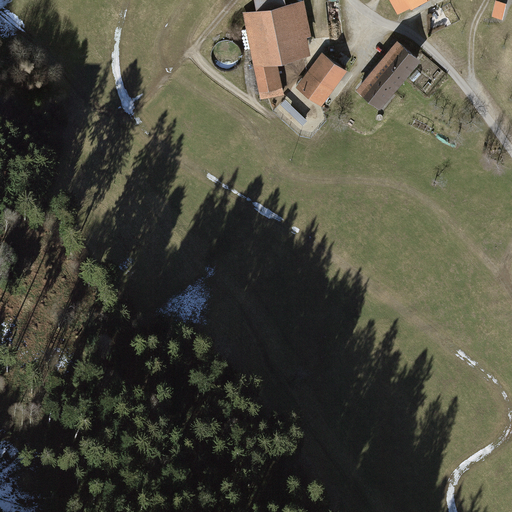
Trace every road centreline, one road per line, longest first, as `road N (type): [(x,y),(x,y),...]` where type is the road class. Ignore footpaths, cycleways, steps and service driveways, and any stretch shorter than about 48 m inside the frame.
road 1 (track): [(237,0),(190,52),(219,82),(301,132),(310,132),(315,116),(289,95),(287,77),(319,47),(363,40)]
road 2 (track): [(0,17),(102,112),(122,113),(150,99),(190,52)]
road 3 (unclassified): [(511,154),(429,50),(349,0)]
